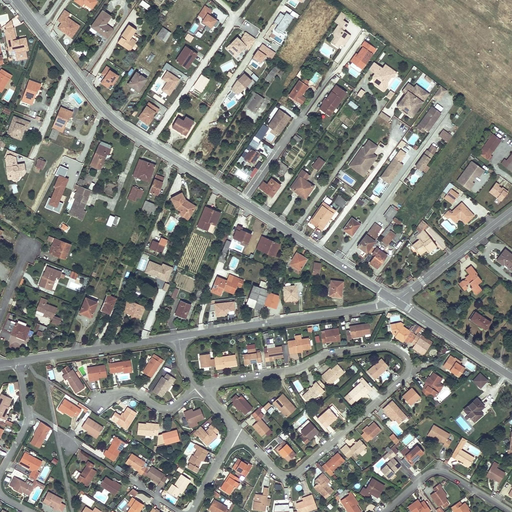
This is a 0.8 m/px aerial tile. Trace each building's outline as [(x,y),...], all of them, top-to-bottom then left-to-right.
[(96,0),(74,0),(75,0),(82,5),(84,3),(92,8),(97,0),(96,0)] [(204,19),(202,23),(206,25),(204,28),(209,31),(211,28),(213,25),(215,27),(219,21),(216,20),(209,15),(212,10),(205,5),(202,10),(199,15),(204,19)] [(61,22),(58,27),(72,37),(80,25),(67,16),(69,12),(65,9),(63,13),(58,20),(61,22)] [(102,10),(91,27),(107,38),(113,29),(105,24),(111,16),(102,10)] [(334,31),(333,34),(334,37),(335,38),(333,40),(334,44),(338,47),(340,44),(341,42),(344,44),(351,35),(344,30),(349,23),(344,20),(347,15),(341,11),(334,21),(338,24),(333,31),(334,31)] [(279,34),(282,29),(284,30),(293,17),(287,12),(284,16),(280,13),(274,23),(278,26),(275,31),(279,34)] [(6,30),(14,28),(12,20),(5,25),(6,30)] [(135,43),(129,39),(131,37),(136,29),(128,24),(120,36),(121,36),(118,41),(130,49),(131,48),(134,50),(137,45),(135,43)] [(163,27),(157,36),(162,39),(168,31),(163,27)] [(10,51),(16,50),(25,48),(28,47),(26,38),(16,40),(14,28),(6,30),(5,30),(10,51)] [(189,33),(185,39),(190,42),(194,36),(189,33)] [(256,39),(246,33),(240,40),(239,40),(236,43),(234,40),(226,48),(231,53),(234,49),(238,53),(244,47),(249,50),(256,39)] [(351,60),(357,65),(358,64),(360,62),(364,65),(376,49),(365,41),(361,46),(363,47),(358,54),(356,53),(351,60)] [(257,49),(261,52),(260,53),(258,51),(253,58),(255,60),(257,61),(260,58),(263,60),(266,56),(271,59),(275,52),(261,43),(257,49)] [(176,61),(186,67),(193,57),(195,58),(197,54),(186,46),(176,61)] [(146,60),(150,63),(155,55),(151,53),(146,60)] [(338,64),(343,56),(339,53),(334,61),(338,64)] [(193,57),(186,67),(187,68),(195,58),(193,57)] [(168,71),(172,65),(166,62),(163,67),(168,71)] [(396,72),(385,64),(382,68),(373,62),(369,69),(375,73),(373,76),(376,78),(377,85),(384,90),(388,85),(387,82),(385,80),(388,75),(391,76),(394,76),(396,72)] [(105,76),(110,69),(106,66),(101,73),(105,76)] [(277,71),(273,67),(265,78),(269,81),(277,71)] [(0,91),(1,92),(10,79),(12,75),(2,69),(0,72),(0,91)] [(105,76),(101,82),(111,89),(120,76),(110,69),(105,76)] [(167,82),(162,90),(170,96),(180,80),(172,74),(167,71),(162,78),(167,82)] [(136,73),(129,84),(138,90),(146,79),(136,73)] [(229,88),(231,89),(236,94),(244,86),(245,87),(251,80),(244,73),(238,80),(237,79),(229,88)] [(201,74),(193,85),(195,88),(201,92),(209,80),(201,74)] [(299,80),(289,95),(298,101),(301,96),(308,86),(301,82),(299,80)] [(41,85),(30,81),(23,101),(32,104),(38,89),(39,90),(41,85)] [(397,106),(402,110),(403,108),(408,112),(407,114),(412,117),(416,112),(414,111),(418,106),(419,107),(423,102),(420,100),(424,95),(414,88),(408,83),(402,91),(406,94),(404,96),(405,97),(401,102),(400,101),(397,106)] [(416,85),(414,88),(424,95),(420,100),(423,102),(429,94),(416,85)] [(244,86),(236,94),(237,95),(245,87),(244,86)] [(440,101),(447,90),(441,86),(433,96),(440,101)] [(331,92),(322,105),(327,109),(325,112),(330,116),(346,92),(339,87),(335,94),(331,92)] [(236,94),(231,89),(228,92),(229,92),(226,95),(231,100),(236,94)] [(254,98),(248,106),(247,108),(254,113),(264,99),(252,91),(250,93),(252,94),(251,96),(254,98)] [(251,96),(245,105),(248,106),(254,98),(251,96)] [(159,107),(149,100),(137,119),(147,125),(159,107)] [(432,107),(419,125),(426,129),(428,131),(432,126),(431,126),(432,124),(433,125),(441,113),(432,107)] [(72,112),(61,108),(50,137),(55,139),(59,130),(62,132),(68,116),(70,117),(72,112)] [(290,117),(283,112),(281,113),(278,111),(267,126),(277,132),(285,120),(287,122),(290,117),(291,117),(290,117)] [(390,119),(381,112),(378,116),(387,122),(390,119)] [(28,128),(30,123),(14,117),(9,129),(11,130),(9,136),(16,138),(17,135),(21,134),(22,134),(25,129),(23,129),(24,127),(28,128)] [(191,125),(183,120),(178,117),(172,127),(185,135),(191,125)] [(185,117),(183,120),(191,125),(194,121),(185,117)] [(277,132),(279,134),(287,122),(285,120),(277,132)] [(256,137),(254,139),(259,142),(266,132),(261,129),(256,137)] [(439,135),(448,142),(453,136),(443,129),(439,135)] [(484,151),(487,147),(493,151),(501,141),(490,132),(479,147),(482,149),(478,153),(489,161),(492,157),(490,155),(484,151)] [(248,145),(255,150),(260,143),(259,142),(254,139),(256,137),(255,136),(248,145)] [(377,147),(368,141),(363,148),(372,154),(377,147)] [(264,142),(262,147),(269,151),(272,146),(264,142)] [(432,144),(427,151),(433,155),(437,148),(432,144)] [(100,145),(91,165),(100,169),(105,159),(107,153),(108,154),(110,149),(100,145)] [(259,155),(254,151),(255,150),(248,145),(244,152),(238,161),(239,162),(242,161),(243,160),(245,159),(248,161),(249,160),(253,163),(259,155)] [(493,151),(487,147),(484,151),(490,155),(493,151)] [(365,173),(376,157),(372,154),(363,148),(362,148),(351,163),(365,173)] [(403,165),(399,163),(406,154),(400,150),(394,158),(385,171),(389,173),(385,179),(390,183),(403,165)] [(427,151),(416,167),(421,171),(433,155),(427,151)] [(71,152),(68,157),(76,161),(79,157),(71,152)] [(26,172),(24,164),(19,165),(19,166),(18,165),(17,165),(17,164),(16,157),(11,155),(8,155),(7,158),(6,159),(7,163),(7,167),(8,174),(10,174),(13,175),(13,178),(16,180),(18,180),(20,177),(19,176),(23,175),(26,172)] [(511,160),(510,163),(507,161),(505,159),(502,163),(511,170),(511,160)] [(141,172),(145,162),(140,160),(134,175),(137,177),(139,172),(141,172)] [(322,165),(316,161),(313,166),(318,170),(322,165)] [(471,182),(476,175),(475,174),(477,172),(481,174),(484,170),(471,161),(456,181),(469,191),(472,187),(468,184),(470,181),(471,182)] [(156,166),(145,162),(141,172),(139,172),(137,177),(138,177),(137,179),(140,181),(141,179),(149,182),(156,166)] [(365,173),(351,163),(349,166),(363,176),(365,173)] [(279,168),(277,166),(276,166),(273,170),(276,172),(274,175),(278,178),(280,175),(281,176),(287,168),(282,164),(279,168)] [(254,177),(259,170),(254,167),(249,174),(254,177)] [(301,177),(292,189),(297,193),(298,191),(306,197),(314,187),(306,181),(310,175),(302,170),(298,175),(301,177)] [(385,179),(389,173),(385,171),(380,177),(389,184),(390,183),(385,179)] [(94,177),(87,174),(84,180),(81,179),(79,182),(84,184),(85,182),(86,183),(87,181),(91,183),(94,177)] [(298,175),(290,188),(292,189),(301,177),(298,175)] [(162,183),(154,179),(149,191),(153,193),(153,195),(155,195),(156,194),(157,195),(162,183)] [(263,183),(259,188),(271,197),(281,184),(274,179),(273,180),(271,179),(267,185),(263,183)] [(449,183),(444,191),(448,194),(450,190),(453,186),(449,183)] [(495,183),(488,192),(501,200),(506,193),(500,188),(497,186),(498,185),(495,183)] [(143,191),(133,187),(128,198),(135,201),(137,197),(140,199),(143,191)] [(450,190),(448,194),(455,199),(458,195),(450,190)] [(83,202),(86,197),(76,193),(74,198),(76,199),(69,215),(79,219),(82,210),(85,203),(83,202)] [(183,198),(184,198),(182,193),(172,199),(177,208),(190,216),(195,208),(184,202),(183,198)] [(455,199),(448,194),(444,198),(452,204),(455,199)] [(343,208),(347,200),(338,195),(333,204),(343,208)] [(185,200),(184,198),(183,198),(184,202),(195,208),(196,206),(185,200)] [(153,204),(145,201),(143,208),(151,211),(153,204)] [(323,202),(310,221),(322,230),(335,211),(323,202)] [(450,217),(454,221),(460,215),(461,217),(466,222),(473,216),(461,203),(451,213),(449,211),(444,215),(448,219),(450,217)] [(207,230),(210,223),(215,225),(220,213),(206,207),(198,226),(207,230)] [(384,217),(390,221),(396,213),(397,211),(391,207),(384,217)] [(395,217),(390,224),(393,226),(394,224),(398,227),(402,222),(400,221),(402,218),(398,215),(396,218),(395,217)] [(120,218),(116,216),(112,225),(117,227),(120,218)] [(343,230),(346,232),(346,231),(352,236),(361,224),(358,222),(359,220),(357,219),(356,221),(351,218),(343,230)] [(427,224),(422,220),(417,226),(418,227),(421,229),(422,229),(423,230),(427,224)] [(375,223),(357,246),(366,252),(375,241),(373,240),(382,228),(375,223)] [(382,234),(385,237),(390,231),(386,229),(382,234)] [(412,245),(418,253),(425,247),(426,249),(429,253),(436,247),(423,230),(422,229),(414,236),(416,238),(417,237),(419,240),(412,245)] [(240,232),(237,231),(234,238),(248,244),(251,235),(242,231),(241,230),(240,232)] [(382,246),(383,245),(385,247),(395,235),(390,231),(385,237),(380,243),(380,244),(382,246)] [(275,256),(280,244),(265,238),(263,243),(260,241),(257,247),(257,248),(265,251),(266,249),(271,251),(270,254),(275,256)] [(57,256),(57,254),(66,258),(70,245),(55,239),(50,253),(57,256)] [(231,242),(227,240),(218,261),(223,263),(225,260),(223,259),(231,242)] [(161,254),(164,246),(153,241),(150,249),(161,254)] [(375,256),(369,263),(377,269),(387,256),(376,248),(372,254),(375,256)] [(504,250),(497,259),(503,264),(511,270),(511,256),(510,254),(504,250)] [(287,267),(289,265),(300,271),(306,262),(301,259),(302,258),(300,257),(301,255),(296,253),(292,261),(287,258),(283,265),(287,267)] [(134,259),(127,256),(125,262),(132,265),(134,259)] [(167,281),(173,267),(162,263),(162,265),(149,260),(144,272),(167,281)] [(300,271),(289,265),(287,267),(299,274),(300,271)] [(470,287),(474,293),(480,288),(477,284),(481,281),(476,274),(477,273),(471,266),(466,270),(469,275),(465,278),(467,280),(466,281),(463,280),(459,284),(464,290),(467,287),(466,285),(469,283),(472,286),(470,287)] [(47,267),(43,277),(45,278),(42,287),(51,291),(56,277),(60,278),(62,273),(47,267)] [(227,281),(236,285),(239,279),(230,275),(227,281)] [(241,287),(243,281),(239,279),(236,285),(227,281),(217,277),(211,291),(220,295),(223,289),(224,287),(230,290),(229,292),(233,293),(236,285),(241,287)] [(259,287),(269,291),(269,290),(271,285),(262,281),(259,287)] [(340,297),(340,291),(342,291),(343,282),(331,281),(329,296),(340,297)] [(284,287),(285,297),(290,297),(291,299),(293,299),(293,300),(298,299),(297,291),(302,290),(301,282),(296,283),(296,286),(284,287)] [(269,291),(259,287),(253,285),(246,305),(254,307),(256,302),(263,305),(264,304),(268,293),(269,291)] [(201,299),(205,291),(199,288),(195,296),(201,299)] [(276,295),(268,293),(264,304),(272,307),(276,295)] [(116,299),(107,295),(101,310),(110,314),(116,299)] [(88,317),(89,313),(93,314),(97,303),(86,298),(79,313),(88,317)] [(144,307),(128,300),(123,311),(140,318),(144,307)] [(214,302),(215,315),(235,313),(234,300),(214,302)] [(180,316),(180,315),(186,317),(190,306),(186,304),(187,303),(185,302),(184,303),(181,301),(175,314),(180,316)] [(46,304),(39,302),(36,310),(44,313),(44,315),(53,319),(51,323),(58,326),(61,319),(54,316),(57,308),(46,304)] [(263,305),(256,302),(254,307),(261,310),(263,305)] [(475,312),(470,319),(485,330),(490,322),(475,312)] [(17,336),(18,334),(26,337),(27,336),(29,330),(30,328),(12,322),(8,331),(13,332),(12,334),(17,336)] [(413,334),(415,331),(416,330),(417,328),(418,327),(419,325),(415,323),(414,324),(413,326),(412,325),(409,330),(403,326),(404,324),(400,322),(391,324),(393,333),(396,332),(398,333),(396,335),(395,337),(403,342),(404,340),(407,342),(409,340),(413,334)] [(368,323),(349,326),(350,330),(346,330),(347,340),(351,339),(351,338),(355,337),(355,335),(359,335),(370,333),(368,323)] [(40,324),(38,330),(36,334),(41,336),(42,332),(44,333),(47,327),(40,324)] [(322,343),(326,342),(326,341),(332,340),(333,341),(340,340),(338,328),(324,330),(325,333),(321,334),(322,343)] [(418,333),(416,336),(419,338),(430,345),(432,342),(418,333)] [(416,336),(412,342),(415,344),(414,346),(421,351),(420,352),(424,355),(430,345),(419,338),(416,336)] [(296,340),(287,341),(289,352),(293,351),(293,353),(297,352),(297,351),(302,350),(310,349),(309,338),(303,339),(301,339),(296,340)] [(268,353),(264,354),(265,362),(269,361),(269,359),(275,359),(283,357),(281,347),(277,348),(267,349),(268,353)] [(247,350),(248,354),(243,355),(244,364),(250,363),(257,362),(257,363),(261,362),(260,353),(256,353),(255,349),(247,350)] [(450,354),(443,364),(447,367),(459,376),(465,367),(453,359),(454,358),(450,354)] [(163,360),(154,355),(142,372),(148,376),(150,373),(153,375),(160,363),(161,364),(163,360)] [(215,366),(214,359),(210,360),(209,355),(198,356),(200,368),(215,366)] [(217,356),(213,357),(214,359),(215,366),(215,369),(219,368),(219,369),(223,369),(223,367),(236,365),(235,355),(222,357),(222,360),(218,360),(217,356)] [(382,359),(368,372),(375,379),(386,370),(385,369),(388,366),(382,359)] [(130,361),(109,364),(110,374),(116,373),(115,372),(123,371),(124,372),(124,374),(132,373),(130,361)] [(326,375),(325,373),(321,376),(329,385),(333,382),(338,378),(344,372),(337,364),(331,370),(326,375)] [(93,381),(93,379),(98,378),(107,377),(105,366),(86,369),(88,382),(93,381)] [(64,375),(62,377),(64,380),(66,379),(71,385),(70,385),(76,394),(84,388),(72,370),(69,372),(67,373),(64,375)] [(439,392),(435,390),(439,383),(443,378),(434,372),(430,377),(426,383),(429,385),(426,389),(431,393),(436,396),(439,392)] [(162,397),(166,390),(171,383),(172,384),(175,379),(167,374),(165,378),(162,376),(153,391),(162,397)] [(473,382),(480,389),(487,381),(480,374),(473,382)] [(370,392),(370,391),(373,389),(363,378),(359,381),(361,383),(355,388),(349,394),(345,398),(351,405),(355,401),(356,402),(362,397),(366,393),(367,394),(370,392)] [(319,380),(316,383),(321,388),(322,389),(325,386),(319,380)] [(309,404),(313,400),(321,393),(322,395),(325,392),(321,388),(316,383),(316,382),(313,385),(314,386),(302,397),(309,404)] [(429,385),(426,383),(422,390),(428,397),(431,393),(426,389),(429,385)] [(439,383),(435,390),(439,392),(443,386),(439,383)] [(410,392),(404,398),(410,405),(420,396),(412,387),(408,391),(410,392)] [(7,416),(6,415),(3,413),(6,408),(5,408),(6,407),(8,408),(12,400),(2,395),(0,398),(0,418),(4,420),(7,416)] [(283,395),(274,403),(287,417),(296,409),(283,395)] [(238,398),(233,402),(232,404),(234,407),(235,406),(236,405),(240,410),(245,415),(253,408),(241,396),(238,398)] [(477,399),(464,410),(474,422),(483,415),(479,411),(484,407),(477,399)] [(64,400),(59,408),(65,413),(73,418),(75,415),(78,417),(82,411),(64,400)] [(385,412),(388,415),(390,414),(393,418),(399,424),(407,417),(392,401),(386,406),(389,409),(385,412)] [(121,417),(120,416),(115,413),(110,419),(115,422),(126,429),(136,413),(127,408),(123,414),(121,417)] [(187,411),(184,412),(186,417),(188,422),(189,425),(196,422),(204,419),(200,409),(193,411),(188,414),(187,411)] [(329,425),(328,424),(336,416),(329,409),(318,419),(326,428),(329,425)] [(257,422),(252,426),(261,437),(269,429),(260,419),(263,416),(261,413),(254,418),(257,422)] [(336,416),(328,424),(329,425),(337,418),(336,416)] [(81,429),(87,433),(93,436),(95,434),(98,436),(103,429),(87,419),(81,429)] [(364,433),(361,436),(367,442),(370,439),(370,440),(381,430),(374,422),(369,427),(363,432),(364,433)] [(308,439),(314,434),(315,435),(319,432),(311,423),(301,432),(304,435),(302,436),(300,438),(306,444),(310,440),(308,439)] [(154,425),(146,425),(138,424),(137,435),(153,437),(154,435),(158,435),(159,425),(154,424),(154,425)] [(201,427),(189,438),(192,441),(198,435),(207,446),(218,436),(216,434),(219,431),(216,427),(212,424),(209,427),(210,428),(207,431),(208,432),(207,433),(206,432),(201,427)] [(429,436),(433,439),(434,437),(442,442),(446,444),(445,446),(450,448),(453,442),(449,440),(451,436),(435,426),(429,436)] [(36,438),(34,437),(30,444),(38,448),(43,440),(45,436),(47,433),(37,427),(36,431),(38,432),(36,434),(37,437),(36,438)] [(177,430),(158,435),(156,446),(180,441),(177,430)] [(406,445),(414,438),(410,433),(402,441),(406,445)] [(396,444),(399,441),(398,439),(394,435),(391,438),(396,444)] [(115,438),(111,444),(107,451),(106,450),(102,456),(112,462),(124,444),(115,438)] [(453,458),(456,460),(459,462),(459,461),(465,464),(470,467),(476,458),(462,451),(468,441),(463,439),(453,458)] [(348,459),(354,453),(356,456),(366,447),(360,441),(350,449),(347,445),(341,451),(348,459)] [(284,442),(277,449),(279,451),(277,452),(281,456),(282,455),(284,457),(289,462),(296,456),(284,442)] [(196,473),(199,468),(197,467),(201,461),(202,462),(208,451),(196,444),(194,448),(197,450),(193,456),(192,456),(188,463),(190,463),(187,468),(196,473)] [(401,452),(395,446),(392,450),(397,455),(401,452)] [(409,449),(403,454),(407,459),(408,458),(414,465),(426,454),(420,447),(413,453),(409,449)] [(393,457),(395,459),(398,457),(397,455),(392,450),(389,452),(393,457)] [(18,463),(21,465),(22,464),(29,468),(32,469),(28,477),(33,480),(34,480),(39,470),(37,469),(41,462),(23,453),(18,463)] [(338,453),(326,464),(323,467),(330,475),(333,473),(332,472),(345,460),(338,453)] [(125,464),(133,469),(134,468),(139,471),(138,472),(137,474),(140,476),(145,468),(142,466),(144,463),(131,454),(125,464)] [(248,466),(243,463),(238,460),(233,468),(246,476),(252,467),(249,464),(248,466)] [(383,472),(390,480),(395,475),(403,468),(396,460),(383,472)] [(81,475),(77,481),(86,487),(95,472),(91,469),(93,466),(87,462),(85,465),(87,466),(81,475)] [(494,466),(488,475),(495,479),(502,483),(507,474),(498,469),(494,466)] [(145,475),(152,480),(158,484),(157,485),(160,487),(166,479),(163,477),(163,476),(150,467),(145,475)] [(317,482),(314,484),(314,485),(319,490),(325,497),(332,490),(326,483),(329,480),(322,472),(319,474),(322,478),(317,482)] [(240,479),(230,473),(228,477),(229,478),(226,482),(225,482),(220,489),(230,495),(234,488),(235,488),(236,487),(238,484),(239,483),(238,483),(240,479)] [(175,497),(178,493),(180,491),(182,492),(189,481),(180,475),(173,486),(171,485),(167,492),(175,497)] [(13,476),(8,485),(13,487),(12,489),(20,493),(21,490),(22,491),(22,492),(28,495),(32,488),(32,487),(24,483),(13,476)] [(110,484),(111,482),(104,478),(99,486),(114,496),(120,487),(117,484),(115,486),(113,485),(111,485),(110,484)] [(32,487),(32,488),(36,485),(40,487),(39,488),(41,489),(44,485),(34,480),(33,480),(32,482),(26,479),(24,483),(32,487)] [(372,494),(378,498),(382,491),(384,492),(386,487),(374,480),(368,491),(366,490),(363,495),(370,498),(372,494)] [(441,508),(443,506),(446,509),(452,505),(449,502),(447,499),(441,491),(444,489),(442,485),(435,490),(437,493),(432,496),(441,508)] [(257,502),(255,502),(254,502),(253,510),(265,511),(266,506),(267,499),(268,488),(265,488),(264,495),(258,494),(258,499),(257,502)] [(336,496),(338,495),(341,492),(342,491),(339,488),(336,491),(337,492),(334,494),(336,496)] [(134,497),(137,493),(136,492),(132,489),(126,495),(129,496),(130,495),(134,497)] [(46,492),(41,500),(48,504),(52,506),(51,508),(55,510),(55,509),(58,504),(61,499),(46,492)] [(352,496),(358,505),(360,503),(353,493),(351,495),(352,496)] [(352,496),(343,502),(349,511),(362,511),(358,505),(352,496)] [(313,497),(303,501),(296,504),(297,507),(298,511),(304,511),(317,507),(313,497)] [(131,498),(126,505),(130,508),(126,511),(137,511),(142,505),(131,498)] [(214,511),(230,511),(228,511),(226,510),(227,508),(213,500),(208,509),(214,511)] [(421,505),(418,501),(410,508),(412,511),(430,511),(432,511),(426,502),(423,504),(421,505)] [(461,503),(453,509),(454,511),(455,511),(457,511),(470,511),(466,505),(464,506),(461,503)]
